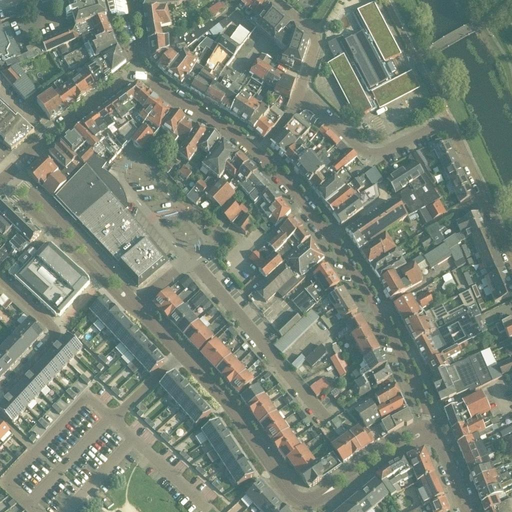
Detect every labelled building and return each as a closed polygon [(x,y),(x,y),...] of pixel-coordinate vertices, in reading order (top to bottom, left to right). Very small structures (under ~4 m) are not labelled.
[(36,0),(37,0),(38,1),(29,3),(31,13),(38,11),(42,4),(57,0),(36,0)] [(75,28),(106,20),(107,20),(104,10),(102,3),(101,3),(100,0),(80,0),(68,4),(71,14),(65,16),(67,20),(72,18),(75,28)] [(142,0),(143,9),(167,8),(179,7),(188,1),(187,0),(142,0)] [(261,0),(245,0),(239,8),(242,11),(244,8),(245,9),(247,10),(245,14),(248,17),(251,14),(252,15),(253,16),(249,22),(255,28),(271,8),(261,0)] [(222,3),(213,9),(217,15),(226,9),(222,3)] [(391,61),(400,56),(372,5),(358,12),(359,12),(352,15),(362,34),(345,43),(342,37),(338,40),(328,45),(336,61),(329,65),(357,119),(378,108),(379,109),(419,88),(409,70),(399,75),(391,61)] [(167,8),(143,9),(146,31),(160,28),(171,26),(167,8)] [(255,28),(256,29),(258,26),(264,31),(262,34),(274,44),(285,53),(283,59),(283,60),(282,65),(291,70),(294,64),(301,66),(309,41),(294,28),(293,28),(291,26),(271,8),(255,28)] [(228,18),(219,25),(223,31),(232,23),(228,18)] [(20,57),(5,64),(7,68),(11,66),(12,68),(16,65),(17,66),(46,54),(82,38),(109,29),(109,27),(106,20),(75,28),(26,49),(28,54),(20,57)] [(210,21),(182,37),(183,46),(186,49),(189,47),(209,32),(215,28),(214,28),(214,27),(210,21)] [(0,66),(5,64),(20,57),(7,24),(2,27),(0,23),(0,22),(0,66)] [(220,35),(224,32),(223,31),(219,25),(215,28),(209,32),(214,39),(220,35)] [(160,28),(146,31),(148,42),(162,39),(163,38),(160,28)] [(109,29),(82,38),(85,48),(113,38),(109,29)] [(233,58),(240,49),(221,35),(216,43),(215,45),(214,45),(217,48),(233,58)] [(162,39),(148,42),(151,61),(169,51),(176,47),(177,47),(183,46),(182,37),(182,36),(168,37),(167,37),(163,38),(162,39)] [(85,48),(64,59),(70,70),(78,66),(80,70),(91,63),(118,49),(113,38),(85,48)] [(190,57),(172,80),(181,86),(189,77),(198,61),(204,53),(205,51),(212,55),(217,48),(214,45),(206,40),(197,49),(195,52),(190,57)] [(172,54),(156,67),(158,69),(164,75),(184,51),(186,49),(183,46),(177,47),(177,51),(172,54)] [(169,51),(151,61),(156,67),(172,54),(177,51),(177,47),(176,47),(169,51)] [(184,51),(164,75),(172,80),(190,57),(195,52),(194,51),(189,47),(186,49),(184,51)] [(200,78),(191,91),(200,97),(219,65),(226,69),(227,68),(234,59),(234,58),(233,58),(217,48),(212,55),(200,78)] [(118,49),(91,63),(92,65),(96,73),(99,70),(105,81),(126,64),(118,49)] [(189,77),(181,86),(191,91),(200,78),(212,55),(205,51),(204,53),(198,61),(189,77)] [(262,56),(258,62),(267,68),(272,60),(262,56)] [(251,74),(249,77),(253,79),(251,82),(262,90),(265,85),(273,72),(267,68),(258,62),(256,66),(251,74)] [(10,69),(1,74),(25,102),(37,92),(17,66),(16,65),(12,68),(10,69)] [(96,73),(92,65),(86,68),(97,88),(105,81),(99,70),(96,73)] [(219,65),(200,97),(205,100),(211,104),(224,82),(219,79),(226,69),(219,65)] [(86,68),(77,73),(85,86),(85,88),(89,94),(97,88),(86,68)] [(224,82),(211,104),(220,109),(233,88),(241,92),(249,77),(251,74),(248,72),(245,70),(240,77),(227,68),(226,69),(219,79),(224,82)] [(273,72),(265,85),(274,91),(275,92),(283,79),(278,75),(273,72)] [(85,86),(77,73),(68,79),(81,99),(89,94),(85,88),(85,86)] [(233,88),(220,109),(230,115),(246,91),(251,82),(253,79),(249,77),(241,92),(233,88)] [(274,94),(282,97),(289,100),(293,91),(296,82),(284,77),(283,79),(275,92),(274,94)] [(61,81),(58,83),(73,106),(81,99),(68,79),(67,80),(69,83),(65,87),(61,81)] [(73,106),(58,83),(54,86),(58,92),(54,95),(52,93),(51,93),(64,112),(66,111),(73,106)] [(137,85),(122,96),(131,107),(146,93),(137,85)] [(246,91),(230,115),(239,121),(252,101),(255,97),(246,91)] [(64,112),(51,93),(44,98),(57,117),(64,112)] [(146,93),(131,107),(139,116),(154,100),(146,93)] [(274,94),(269,101),(271,102),(275,105),(282,97),(274,94)] [(131,107),(122,96),(115,101),(139,130),(144,125),(145,124),(139,116),(131,107)] [(57,117),(44,98),(37,103),(50,121),(57,117)] [(0,141),(11,152),(34,133),(2,103),(0,100),(0,141)] [(139,116),(145,124),(144,125),(156,135),(161,129),(173,114),(154,100),(139,116)] [(109,106),(102,111),(128,143),(130,141),(139,130),(115,101),(109,106)] [(252,101),(239,121),(248,126),(262,107),(256,103),(253,102),(252,101)] [(262,107),(248,126),(253,131),(263,119),(264,120),(270,112),(275,105),(271,102),(266,110),(262,107)] [(128,143),(102,111),(95,116),(123,149),(128,143)] [(263,119),(253,131),(263,139),(264,140),(274,128),(280,119),(270,112),(264,120),(263,119)] [(185,121),(173,114),(161,129),(166,133),(165,135),(169,139),(165,143),(172,149),(178,141),(179,140),(173,135),(185,121)] [(123,149),(95,116),(88,121),(117,156),(123,149)] [(299,141),(309,131),(311,129),(301,121),(296,116),(282,133),(270,146),(285,158),(300,142),(299,141)] [(88,121),(81,126),(100,149),(102,148),(106,152),(110,155),(114,159),(117,156),(88,121)] [(197,127),(185,121),(173,135),(179,140),(178,141),(184,145),(183,147),(182,147),(181,147),(183,149),(197,127)] [(142,150),(142,151),(143,150),(156,135),(144,125),(139,130),(130,141),(133,143),(133,145),(136,148),(139,149),(142,150)] [(100,158),(106,152),(102,148),(100,149),(81,126),(78,129),(75,131),(86,144),(89,148),(90,149),(90,150),(92,152),(95,154),(100,158)] [(326,137),(331,133),(324,126),(318,132),(319,133),(324,138),(326,137)] [(183,149),(181,147),(177,153),(189,163),(194,157),(209,134),(197,127),(183,149)] [(86,144),(75,131),(61,143),(72,154),(78,148),(80,150),(86,144)] [(340,141),(331,133),(326,137),(335,145),(337,144),(338,145),(341,142),(340,141)] [(209,134),(194,157),(198,160),(203,154),(208,157),(220,141),(209,134)] [(439,161),(453,153),(448,144),(443,146),(441,141),(428,147),(431,153),(434,151),(439,161)] [(300,142),(285,158),(291,165),(305,148),(306,147),(300,142)] [(337,144),(335,145),(336,147),(335,148),(343,155),(349,150),(341,142),(338,145),(337,144)] [(72,154),(61,143),(55,148),(71,164),(79,171),(84,166),(77,159),(75,156),(72,154)] [(211,176),(232,151),(222,143),(202,168),(211,176)] [(308,151),(305,148),(291,165),(295,169),(315,149),(312,146),(308,151)] [(71,164),(55,148),(49,154),(66,170),(71,164)] [(77,154),(75,156),(77,159),(84,166),(95,154),(92,152),(90,150),(90,149),(89,148),(80,157),(77,154)] [(315,149),(295,169),(300,175),(299,175),(301,177),(327,153),(324,150),(316,158),(312,153),(315,150),(315,149)] [(327,171),(326,170),(308,185),(315,193),(316,194),(345,170),(344,169),(357,158),(349,150),(343,155),(331,166),(332,167),(327,171)] [(232,151),(211,176),(204,184),(201,182),(187,198),(196,206),(197,206),(196,205),(204,196),(210,189),(211,191),(219,182),(239,158),(232,151)] [(416,161),(422,157),(419,152),(413,156),(416,161)] [(327,153),(301,177),(303,180),(304,180),(308,185),(326,170),(325,169),(326,169),(322,164),(330,156),(327,153)] [(453,153),(439,161),(441,166),(436,168),(439,174),(458,165),(453,153)] [(70,182),(61,192),(55,200),(69,213),(68,214),(138,288),(169,262),(125,211),(127,210),(128,210),(127,208),(127,205),(126,202),(126,199),(125,197),(124,194),(122,192),(121,189),(120,187),(118,185),(116,183),(114,181),(112,179),(110,177),(108,175),(106,174),(103,172),(101,171),(106,164),(105,163),(100,158),(95,154),(84,166),(79,171),(71,164),(66,170),(61,175),(70,182)] [(422,157),(416,161),(422,169),(422,170),(427,167),(428,166),(422,157)] [(210,189),(204,196),(213,204),(248,166),(239,158),(219,182),(211,191),(210,189)] [(43,159),(36,167),(61,192),(70,182),(61,175),(43,159)] [(440,201),(433,191),(415,163),(411,165),(387,181),(395,194),(406,187),(408,189),(399,196),(402,201),(400,202),(404,207),(406,206),(411,215),(425,207),(431,204),(432,207),(440,201)] [(458,165),(439,174),(439,175),(444,172),(449,183),(464,176),(458,165)] [(257,174),(248,166),(213,204),(220,210),(229,201),(235,195),(241,189),(257,174)] [(61,192),(36,167),(28,175),(55,200),(61,192)] [(192,175),(188,171),(184,167),(178,173),(186,180),(192,175)] [(422,170),(422,169),(428,179),(432,177),(433,176),(427,167),(422,170)] [(349,188),(325,206),(333,216),(377,185),(383,181),(374,168),(365,175),(373,187),(359,196),(357,193),(364,188),(361,184),(365,182),(362,177),(349,188)] [(345,170),(316,194),(325,206),(349,188),(362,177),(355,182),(345,170)] [(257,174),(241,189),(249,198),(265,182),(257,174)] [(432,177),(428,179),(432,185),(437,182),(433,176),(432,177)] [(469,187),(464,176),(449,183),(455,194),(469,187)] [(265,182),(249,198),(253,203),(249,208),(251,210),(255,206),(272,190),(265,182)] [(379,198),(377,185),(333,216),(341,227),(363,211),(379,198)] [(474,198),(469,187),(455,194),(460,205),(474,198)] [(433,191),(440,201),(444,198),(440,192),(436,189),(433,191)] [(276,195),(272,190),(255,206),(259,212),(257,213),(261,218),(263,217),(281,201),(276,195)] [(2,200),(0,202),(0,216),(30,245),(39,235),(31,228),(14,212),(2,200)] [(238,209),(229,201),(220,210),(221,210),(220,216),(231,225),(242,213),(238,209)] [(281,201),(263,217),(265,218),(266,217),(270,222),(286,207),(281,201)] [(359,253),(385,234),(408,218),(397,204),(388,203),(346,233),(359,253)] [(431,204),(425,207),(426,208),(433,221),(434,221),(433,220),(442,215),(438,208),(434,210),(432,207),(431,204)] [(241,205),(238,209),(242,213),(246,215),(247,214),(247,213),(249,211),(241,205)] [(290,213),(286,207),(270,222),(275,227),(290,213)] [(425,226),(433,221),(426,208),(417,213),(425,226)] [(454,214),(457,221),(464,218),(461,211),(454,214)] [(246,215),(242,213),(231,225),(246,238),(256,225),(252,221),(251,220),(246,215)] [(463,219),(455,223),(460,234),(456,236),(460,243),(471,238),(486,232),(477,213),(463,219)] [(30,245),(0,216),(0,236),(7,243),(12,249),(18,254),(19,256),(30,245)] [(301,230),(302,229),(294,219),(267,245),(275,254),(274,256),(275,256),(276,254),(301,230)] [(437,225),(426,231),(429,238),(440,231),(437,225)] [(309,239),(302,229),(301,230),(276,254),(275,256),(282,264),(309,239)] [(473,244),(470,245),(472,248),(491,240),(488,232),(486,232),(471,238),(473,244)] [(396,250),(385,234),(359,253),(370,267),(396,250)] [(406,266),(401,270),(407,280),(386,292),(390,301),(405,292),(411,288),(422,282),(421,278),(422,277),(419,273),(429,267),(431,270),(451,257),(455,262),(453,263),(457,269),(466,264),(458,246),(460,244),(460,243),(456,236),(455,235),(413,263),(412,262),(406,266)] [(421,246),(429,241),(428,238),(419,243),(421,246)] [(317,250),(310,240),(287,261),(282,265),(266,280),(267,281),(255,292),(266,303),(277,293),(283,299),(305,279),(302,277),(324,258),(317,250)] [(491,240),(472,248),(472,249),(472,250),(475,249),(478,255),(495,248),(491,240)] [(432,245),(429,241),(421,246),(424,250),(432,245)] [(12,249),(7,243),(0,251),(0,262),(12,249)] [(31,250),(8,274),(56,317),(60,318),(90,285),(90,282),(51,246),(46,246),(37,256),(31,250)] [(480,260),(477,261),(478,264),(498,256),(495,250),(495,248),(478,255),(478,257),(480,260)] [(18,254),(12,249),(0,262),(0,266),(5,261),(8,265),(18,254)] [(396,250),(370,267),(375,275),(401,258),(396,250)] [(267,264),(266,263),(257,252),(249,259),(259,272),(267,264)] [(267,264),(259,272),(260,272),(259,272),(266,280),(282,265),(281,265),(282,264),(275,256),(274,256),(267,262),(266,263),(267,264)] [(498,256),(478,264),(479,266),(482,265),(482,266),(484,271),(501,263),(499,259),(498,256)] [(406,266),(401,258),(375,275),(380,281),(380,282),(401,270),(406,266)] [(501,263),(484,271),(488,278),(505,272),(504,271),(501,263)] [(298,310),(304,316),(315,305),(316,306),(326,296),(325,294),(338,284),(327,267),(313,277),(317,283),(305,292),(293,303),(298,310)] [(407,280),(401,270),(380,282),(386,292),(407,280)] [(505,272),(488,278),(484,280),(488,289),(508,280),(505,272)] [(444,284),(441,289),(443,292),(455,285),(449,274),(442,278),(444,284)] [(468,274),(463,276),(468,287),(473,286),(468,274)] [(181,287),(185,291),(193,283),(186,277),(179,284),(182,287),(181,287)] [(508,280),(488,289),(491,297),(511,288),(508,280)] [(511,289),(511,288),(491,297),(494,304),(511,297),(511,289)] [(325,316),(349,301),(342,289),(327,298),(332,305),(322,311),(325,316)] [(161,313),(176,299),(168,291),(153,305),(161,313)] [(425,315),(404,326),(405,327),(412,342),(413,344),(471,313),(474,319),(480,317),(470,291),(425,315)] [(192,302),(195,297),(188,292),(185,296),(192,302)] [(414,295),(394,307),(399,317),(434,297),(431,292),(417,301),(414,295)] [(201,294),(192,303),(197,309),(207,300),(201,294)] [(0,298),(0,304),(6,310),(12,302),(4,295),(0,298)] [(434,297),(399,317),(404,326),(425,315),(422,310),(437,302),(434,297)] [(93,311),(91,313),(99,321),(113,308),(106,299),(97,307),(96,307),(92,311),(93,311)] [(183,307),(176,299),(161,313),(168,321),(183,307)] [(349,301),(325,316),(319,319),(323,322),(327,320),(328,320),(337,314),(342,322),(356,312),(349,301)] [(183,307),(168,321),(176,329),(191,315),(183,307)] [(113,308),(99,321),(106,329),(121,316),(113,308)] [(306,315),(315,323),(319,319),(311,311),(306,315)] [(281,338),(301,319),(295,312),(276,331),(281,338)] [(471,313),(413,344),(419,354),(424,364),(439,356),(458,347),(466,343),(473,339),(478,336),(482,334),(481,333),(474,319),(471,313)] [(198,323),(191,315),(176,329),(183,337),(198,323)] [(302,319),(310,327),(315,323),(306,315),(302,319)] [(121,316),(106,329),(114,337),(128,323),(121,316)] [(298,323),(306,331),(310,327),(302,319),(298,323)] [(351,338),(366,330),(360,319),(345,328),(351,338)] [(511,319),(495,328),(499,335),(505,332),(509,340),(511,338),(511,319)] [(30,320),(22,328),(36,342),(44,333),(30,320)] [(128,323),(114,337),(121,345),(136,331),(128,323)] [(198,323),(183,337),(191,345),(205,331),(198,323)] [(298,323),(294,327),(302,335),(306,331),(298,323)] [(290,331),(298,339),(302,335),(294,327),(290,331)] [(36,342),(22,328),(14,336),(29,349),(36,342)] [(366,330),(351,338),(357,349),(372,341),(366,330)] [(136,331),(121,345),(129,353),(143,339),(136,331)] [(213,339),(205,331),(191,345),(198,353),(213,339)] [(286,335),(294,343),(298,339),(290,331),(286,335)] [(282,339),(290,348),(294,343),(286,335),(282,339)] [(29,349),(14,336),(7,343),(22,357),(29,349)] [(69,336),(62,344),(76,357),(84,350),(69,336)] [(143,339),(129,353),(136,361),(150,347),(143,339)] [(290,348),(282,339),(278,343),(286,352),(290,348)] [(473,339),(466,343),(468,347),(468,348),(476,344),(475,343),(473,339)] [(364,361),(378,352),(372,341),(357,349),(364,361)] [(209,364),(223,350),(216,342),(201,356),(209,364)] [(7,343),(0,350),(0,351),(14,365),(22,357),(7,343)] [(286,352),(278,343),(273,347),(282,356),(286,352)] [(62,344),(55,351),(69,365),(76,357),(62,344)] [(321,346),(302,364),(308,371),(311,369),(312,369),(326,355),(326,351),(321,346)] [(150,347),(136,361),(143,369),(158,355),(150,347)] [(439,356),(424,364),(425,364),(430,373),(453,364),(451,359),(459,355),(457,350),(459,349),(458,347),(439,356)] [(223,350),(209,364),(216,371),(231,357),(223,350)] [(335,357),(330,360),(340,379),(351,373),(338,350),(333,353),(335,357)] [(434,380),(430,382),(438,401),(439,403),(469,390),(470,393),(482,388),(493,382),(502,378),(501,376),(498,369),(497,367),(490,350),(455,367),(453,364),(430,373),(434,380)] [(14,365),(0,351),(0,366),(7,373),(14,365)] [(55,351),(48,359),(62,372),(69,365),(55,351)] [(378,352),(364,361),(354,368),(361,380),(362,379),(385,365),(378,352)] [(158,355),(143,369),(151,377),(166,363),(158,355)] [(231,357),(216,371),(223,379),(238,365),(231,357)] [(300,358),(291,367),(295,371),(304,362),(300,358)] [(48,359),(41,366),(55,380),(62,372),(48,359)] [(511,360),(497,367),(498,369),(501,376),(511,371),(511,360)] [(258,361),(256,363),(246,373),(247,374),(252,371),(255,369),(256,368),(262,365),(258,361)] [(246,373),(238,365),(223,379),(231,387),(246,373)] [(385,365),(362,379),(363,380),(366,378),(367,379),(370,377),(376,386),(390,377),(385,365)] [(41,366),(34,374),(48,387),(55,380),(41,366)] [(175,373),(160,387),(168,395),(182,382),(175,373)] [(246,373),(231,387),(238,395),(253,381),(247,374),(246,373)] [(34,374),(27,381),(41,395),(48,387),(34,374)] [(327,389),(330,387),(324,378),(309,389),(316,397),(326,389),(327,389)] [(370,390),(363,380),(362,379),(361,380),(351,386),(358,396),(360,396),(370,390)] [(27,381),(20,388),(34,402),(41,395),(27,381)] [(182,382),(168,395),(175,403),(190,390),(182,382)] [(330,387),(327,389),(333,399),(340,393),(334,384),(330,387)] [(380,408),(401,396),(395,384),(374,397),(380,408)] [(241,399),(247,408),(264,396),(257,387),(241,399)] [(20,388),(13,396),(27,409),(34,402),(20,388)] [(190,390),(175,403),(182,411),(197,398),(190,390)] [(479,416),(479,417),(490,411),(481,393),(461,402),(442,410),(450,430),(479,416)] [(13,396),(6,403),(20,417),(27,409),(13,396)] [(247,408),(253,417),(270,405),(264,396),(247,408)] [(401,396),(380,408),(376,411),(370,400),(355,409),(362,421),(366,428),(379,421),(406,408),(401,396)] [(197,398),(182,411),(189,419),(204,406),(197,398)] [(6,403),(0,409),(0,412),(13,425),(20,417),(6,403)] [(253,417),(259,426),(276,414),(270,405),(253,417)] [(204,406),(189,419),(197,427),(212,414),(204,406)] [(389,419),(381,424),(385,433),(381,435),(383,438),(404,426),(406,427),(412,423),(406,410),(389,419)] [(282,423),(276,414),(259,426),(266,434),(282,423)] [(483,425),(479,417),(479,416),(450,430),(455,443),(492,425),(490,422),(483,425)] [(219,422),(202,433),(208,442),(225,431),(219,422)] [(266,434),(272,443),(288,432),(282,423),(266,434)] [(0,443),(3,446),(12,436),(0,424),(0,443)] [(492,426),(492,425),(455,443),(459,451),(480,441),(479,438),(498,429),(495,424),(492,426)] [(352,432),(364,449),(374,442),(365,428),(361,431),(358,428),(352,432)] [(225,431),(208,442),(214,451),(231,440),(225,431)] [(272,443),(278,452),(295,441),(288,432),(272,443)] [(352,432),(342,440),(353,456),(364,449),(352,432)] [(480,442),(480,441),(459,451),(462,459),(483,448),(482,446),(489,443),(487,439),(480,442)] [(231,440),(214,451),(220,460),(237,449),(231,440)] [(353,456),(342,440),(331,447),(343,464),(353,456)] [(284,461),(287,459),(301,450),(300,449),(295,441),(278,452),(284,461)] [(287,459),(293,468),(310,457),(303,447),(300,449),(301,450),(287,459)] [(483,448),(462,459),(465,467),(491,454),(490,450),(492,449),(490,447),(484,450),(483,448)] [(237,449),(220,460),(226,469),(243,458),(237,449)] [(388,468),(387,469),(395,480),(409,472),(410,472),(428,461),(423,449),(408,457),(411,465),(407,467),(403,460),(388,468)] [(316,465),(300,477),(306,487),(307,486),(309,489),(312,487),(312,488),(322,481),(322,480),(341,467),(333,454),(316,465)] [(492,455),(491,454),(465,467),(468,474),(490,463),(488,460),(494,457),(492,455)] [(310,457),(293,468),(300,477),(316,465),(310,457)] [(243,458),(226,469),(232,478),(249,467),(243,458)] [(490,464),(490,463),(468,474),(471,481),(493,471),(492,469),(501,464),(499,460),(490,464)] [(409,472),(395,480),(389,484),(396,494),(400,492),(396,485),(414,475),(417,482),(418,482),(433,474),(428,461),(410,472),(409,472)] [(494,472),(493,471),(471,481),(473,488),(507,474),(505,471),(509,469),(507,466),(494,472)] [(249,467),(232,478),(238,488),(255,477),(249,467)] [(395,480),(387,469),(376,477),(390,498),(396,494),(389,484),(395,480)] [(433,474),(418,482),(421,489),(416,492),(424,507),(443,496),(433,474)] [(507,474),(473,488),(476,495),(511,481),(507,474)] [(375,481),(367,488),(380,504),(388,496),(375,481)] [(511,483),(511,481),(476,495),(479,502),(502,492),(501,490),(511,484),(511,483)] [(253,505),(268,491),(260,483),(246,496),(253,505)] [(380,504),(367,488),(358,495),(371,510),(380,504)] [(101,490),(95,495),(107,510),(114,505),(101,490)] [(268,491),(253,505),(259,511),(260,511),(275,499),(268,491)] [(479,502),(483,511),(484,511),(500,505),(499,503),(499,502),(507,498),(505,494),(503,494),(502,493),(502,492),(479,502)] [(358,495),(350,502),(358,511),(369,511),(371,510),(358,495)] [(276,511),(282,507),(275,499),(260,511),(276,511)] [(445,499),(430,506),(432,511),(448,511),(450,511),(445,499)] [(511,511),(511,500),(500,505),(484,511),(511,511)] [(358,511),(350,502),(342,509),(344,511),(358,511)]
